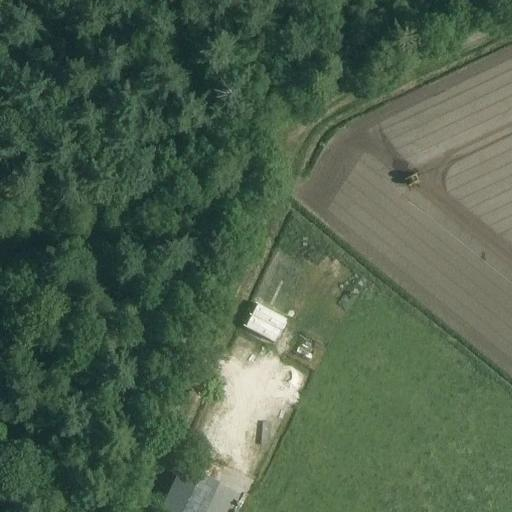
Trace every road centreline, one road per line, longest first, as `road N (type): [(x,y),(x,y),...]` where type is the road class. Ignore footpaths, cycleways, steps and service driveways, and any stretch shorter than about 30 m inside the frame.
road 1 (track): [(129,511),(319,123),(511,32)]
road 2 (track): [(319,123),(116,207),(0,193)]
